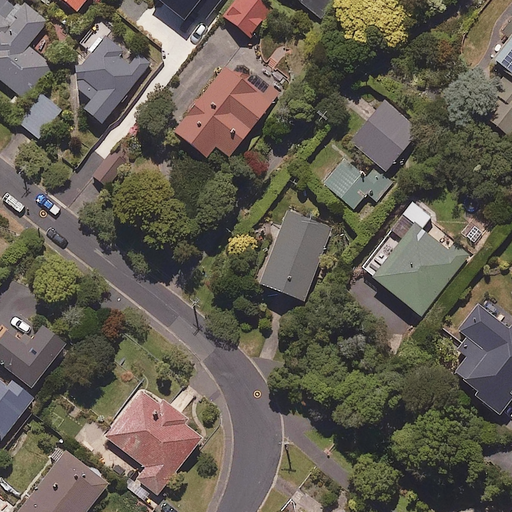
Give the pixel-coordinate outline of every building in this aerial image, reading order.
[(14,7),(4,0),(0,0),(0,80),(26,100),(52,66),(28,47),(47,22),(19,0),(14,7)] [(55,0),(75,15),(86,0),(55,0)] [(269,11),(255,0),(235,0),(222,18),(248,38),(269,11)] [(293,0),(320,20),(334,0),(293,0)] [(511,16),(502,29),(511,37),(487,67),(503,79),(486,100),(511,119),(511,16)] [(138,54),(130,64),(119,55),(124,49),(107,35),(67,83),(90,102),(82,111),(100,126),(151,65),(138,54)] [(280,94),(234,57),(172,135),(205,161),(215,148),(228,158),(280,94)] [(61,111),(40,94),(17,123),(39,140),(61,111)] [(419,132),(386,104),(351,144),(385,173),(419,132)] [(366,179),(345,161),(324,185),(353,211),(368,194),(377,202),(392,184),(375,169),(366,179)] [(421,230),(430,218),(412,204),(391,231),(403,240),(372,279),(421,317),(469,255),(457,245),(450,253),(421,230)] [(332,230),(288,212),(258,286),(302,304),(332,230)] [(511,322),(496,310),(492,315),(474,301),(452,328),(465,339),(455,351),(466,360),(453,376),(477,395),(474,398),(498,418),(511,401),(511,397),(510,395),(511,392),(511,322)] [(64,347),(42,330),(25,351),(5,334),(0,340),(0,364),(32,389),(64,347)] [(0,433),(31,393),(11,377),(6,383),(0,378),(0,433)] [(160,401),(156,407),(139,393),(104,438),(111,444),(99,458),(128,481),(131,477),(157,497),(201,442),(183,428),(187,422),(160,401)] [(88,511),(108,487),(65,453),(18,511),(88,511)]
